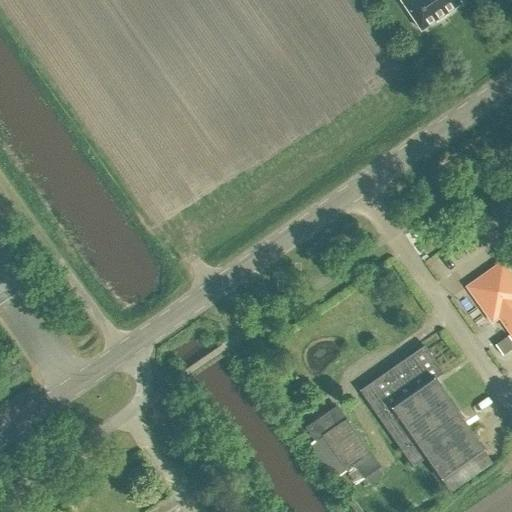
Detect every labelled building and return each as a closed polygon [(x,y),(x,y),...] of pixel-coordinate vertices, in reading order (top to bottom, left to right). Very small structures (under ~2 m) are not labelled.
[(402,0),(400,2),(420,31),(460,4),(457,0),(402,0)] [(498,317),(511,337),(511,277),(501,262),(466,287),(491,322),(498,317)] [(412,466),(425,457),(440,479),(482,449),(433,379),(442,373),(423,346),(359,391),(412,466)] [(314,441),(321,436),(346,471),(354,465),(364,478),(380,467),(370,453),(369,454),(336,407),(305,428),(314,441)] [(205,511),(220,511),(213,501),(203,508),(205,511)]
